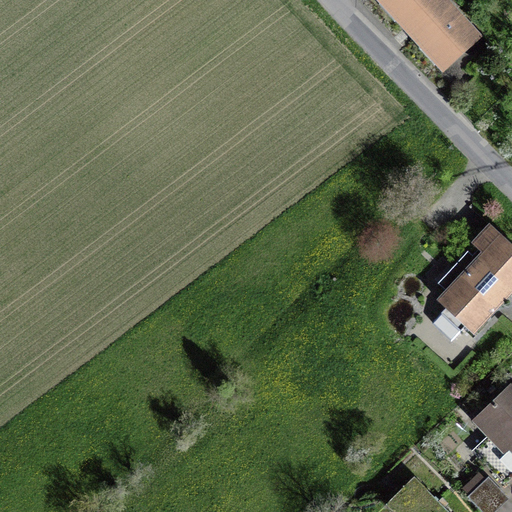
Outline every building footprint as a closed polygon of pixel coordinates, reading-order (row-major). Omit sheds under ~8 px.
[(380,0),(445,70),(479,39),(443,0),(380,0)] [(511,245),(490,225),(472,244),(482,253),(438,301),(446,308),(433,323),(451,340),(465,325),(473,333),(511,291),(511,245)] [(473,451),(504,484),(511,476),(511,389),(510,387),(476,420),(490,435),(473,451)] [(447,511),(414,476),(392,497),(406,511),(447,511)] [(488,478),(468,497),(483,511),(492,511),(508,498),(488,478)]
